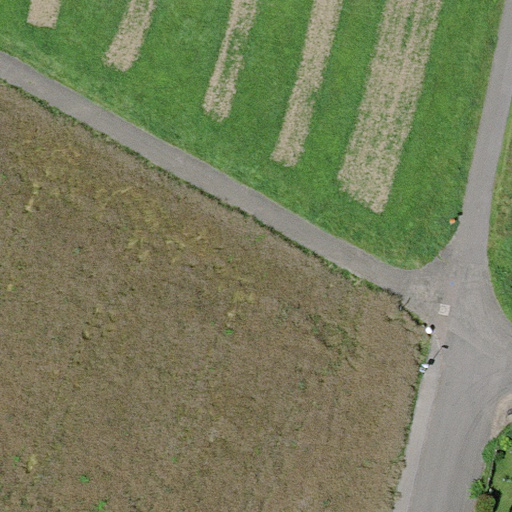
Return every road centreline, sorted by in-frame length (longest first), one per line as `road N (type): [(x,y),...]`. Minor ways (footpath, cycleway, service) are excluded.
road 1 (track): [(511,67),(455,345)]
road 2 (residential): [(418,511),(455,345)]
